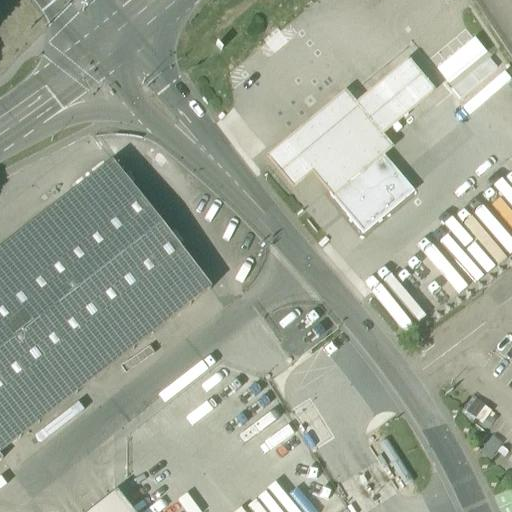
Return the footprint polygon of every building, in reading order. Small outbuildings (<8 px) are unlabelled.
[(471,41),(433,72),(446,87),(484,56),(471,41)] [(485,58),(466,74),(474,83),(493,67),(485,58)] [(311,175),(329,197),(357,174),(378,156),(381,159),(391,151),(380,138),(432,94),(407,63),(354,107),(344,95),(266,160),(292,191),(311,175)] [(456,98),(474,83),(466,74),(448,89),(456,98)] [(411,194),(381,159),(378,156),(357,174),(329,197),(362,235),(411,194)] [(110,166),(0,251),(0,454),(208,292),(110,166)] [(91,511),(129,511),(115,493),(91,511)]
